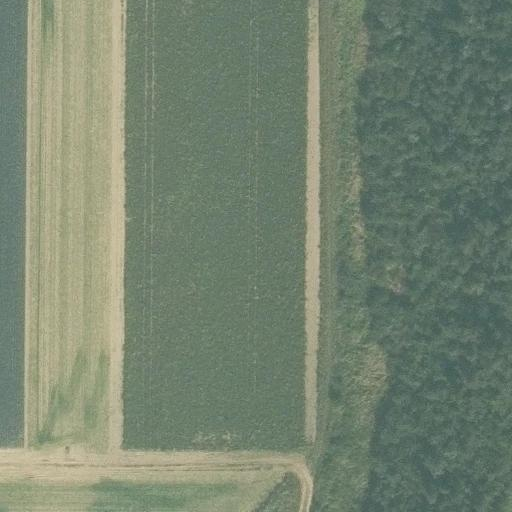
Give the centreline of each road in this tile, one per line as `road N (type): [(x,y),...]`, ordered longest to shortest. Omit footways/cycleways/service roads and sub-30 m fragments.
road 1 (track): [(318,461),(333,404),(334,0)]
road 2 (track): [(318,461),(0,460)]
